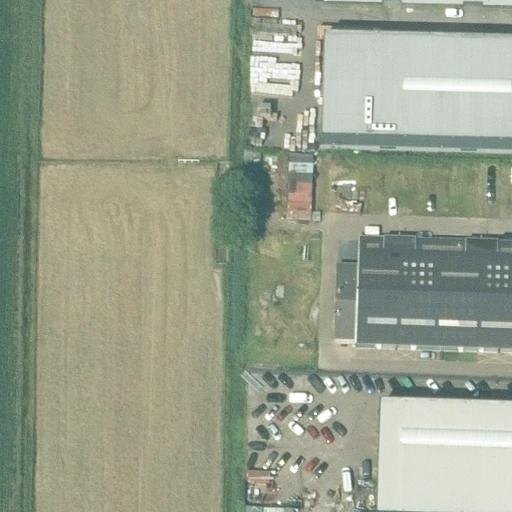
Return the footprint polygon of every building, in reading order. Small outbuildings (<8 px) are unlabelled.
[(511,0),(324,0),(324,4),(511,8),(511,0)] [(511,50),(323,46),(320,151),(511,155),(511,50)] [(312,216),(314,157),(288,156),(287,216),(312,216)] [(511,245),(358,240),(357,279),(337,278),(334,343),(354,344),(353,349),(511,353),(511,245)] [(511,511),(511,414),(379,411),(375,511),(511,511)]
